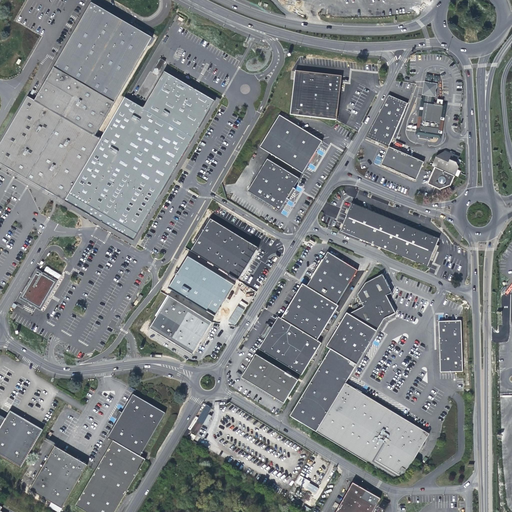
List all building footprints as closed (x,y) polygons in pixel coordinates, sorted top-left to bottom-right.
[(48,67),(52,70),(91,3),(86,0),(59,47),(49,65),(48,67)] [(152,39),(91,3),(52,70),(34,101),(101,140),(102,139),(96,135),(152,39)] [(146,62),(160,70),(164,61),(151,54),(146,62)] [(169,64),(165,72),(215,103),(133,243),(139,247),(176,184),(222,104),(226,97),(223,96),(198,81),(169,64)] [(290,114),(336,120),(339,98),(341,75),(295,70),(290,114)] [(165,72),(164,72),(143,108),(126,97),(102,139),(101,140),(64,203),(86,216),(84,218),(95,225),(97,222),(133,243),(215,103),(165,72)] [(436,138),(442,105),(440,105),(436,104),(431,103),(432,97),(433,97),(435,85),(424,83),(422,95),(423,96),(422,102),(421,102),(417,126),(416,135),(418,135),(418,136),(417,136),(417,138),(418,138),(418,139),(427,141),(427,142),(428,142),(429,142),(429,141),(431,142),(431,141),(432,141),(432,139),(432,138),(436,138)] [(408,103),(389,95),(366,137),(367,138),(389,147),(408,103)] [(0,142),(0,159),(33,103),(26,98),(0,142)] [(35,185),(64,203),(101,140),(34,101),(33,103),(0,159),(0,164),(20,176),(17,181),(33,189),(35,185)] [(302,173),(309,162),(315,152),(322,141),(279,114),(259,147),(302,173)] [(391,148),(389,147),(382,163),(383,166),(414,180),(417,179),(424,163),(410,156),(400,152),(391,148)] [(317,153),(315,152),(309,162),(311,164),(313,161),(317,153)] [(436,168),(448,173),(454,176),(458,167),(455,163),(457,159),(452,157),(451,158),(451,156),(444,153),(436,158),(432,166),(436,168)] [(280,211),(287,199),(294,188),(299,179),(267,158),(247,191),(280,211)] [(448,173),(436,168),(429,183),(430,184),(440,189),(441,187),(442,187),(443,187),(444,187),(445,187),(446,187),(447,186),(448,185),(448,184),(450,185),(454,176),(448,173)] [(296,189),(294,188),(287,199),(289,200),(292,196),(296,189)] [(385,250),(396,222),(352,204),(341,231),(385,250)] [(191,251),(238,279),(258,248),(210,219),(191,251)] [(396,222),(385,250),(427,268),(434,253),(439,240),(396,222)] [(307,287),(337,305),(358,271),(328,253),(307,287)] [(214,317),(234,284),(188,257),(169,287),(214,317)] [(36,273),(22,299),(40,309),(55,284),(36,273)] [(358,295),(364,308),(387,296),(393,293),(384,275),(367,283),(358,295)] [(337,305),(307,287),(303,285),(282,320),(318,342),(339,306),(337,305)] [(364,308),(350,315),(370,327),(384,320),(396,314),(387,296),(364,308)] [(212,323),(169,297),(150,328),(193,355),(212,323)] [(235,326),(247,305),(240,300),(228,322),(235,326)] [(347,313),(345,318),(340,325),(327,347),(331,350),(357,366),(357,365),(377,332),(370,327),(350,315),(347,313)] [(302,377),(321,344),(318,342),(282,320),(279,318),(272,329),(266,339),(259,351),(302,377)] [(380,326),(384,320),(370,327),(377,332),(380,326)] [(441,371),(463,369),(460,322),(438,324),(441,371)] [(263,338),(266,339),(272,329),(269,328),(263,338)] [(100,333),(79,338),(83,356),(97,351),(100,333)] [(79,338),(72,340),(70,359),(83,356),(79,338)] [(346,384),(357,366),(331,350),(291,417),(316,433),(346,384)] [(257,355),(242,379),(284,405),(298,381),(257,355)] [(424,431),(346,384),(316,433),(394,479),(405,477),(426,442),(424,431)] [(108,438),(114,441),(141,457),(166,413),(134,394),(123,413),(120,411),(118,414),(116,417),(119,419),(108,438)] [(11,410),(6,418),(0,429),(0,454),(22,467),(43,430),(30,422),(24,418),(11,410)] [(196,422),(190,430),(196,434),(202,425),(196,422)] [(115,511),(146,460),(141,457),(114,441),(105,456),(101,462),(76,505),(87,511),(115,511)] [(87,466),(74,458),(68,454),(66,453),(55,447),(30,489),(62,508),(87,466)] [(319,489),(309,483),(306,489),(316,495),(319,489)] [(342,504),(357,511),(373,511),(374,511),(377,505),(381,499),(358,486),(354,483),(342,504)]
